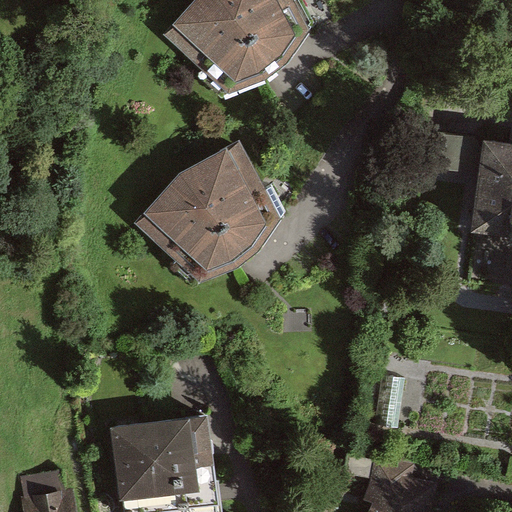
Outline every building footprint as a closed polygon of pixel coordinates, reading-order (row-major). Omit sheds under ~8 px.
[(191,0),(161,36),(222,93),(257,81),(282,64),(309,30),(290,0),(191,0)] [(450,133),(440,164),(469,174),(479,143),(450,133)] [(179,176),(136,227),(197,284),(232,272),(257,255),(284,221),(239,145),(179,176)] [(511,148),(487,146),(476,227),(511,232),(511,148)] [(381,379),(379,425),(401,426),(403,380),(381,379)] [(216,511),(203,421),(117,433),(128,511),(216,511)] [(366,494),(372,495),(364,511),(424,511),(429,500),(433,478),(410,473),(412,462),(374,455),(366,494)] [(77,511),(71,485),(24,495),(27,511),(77,511)]
